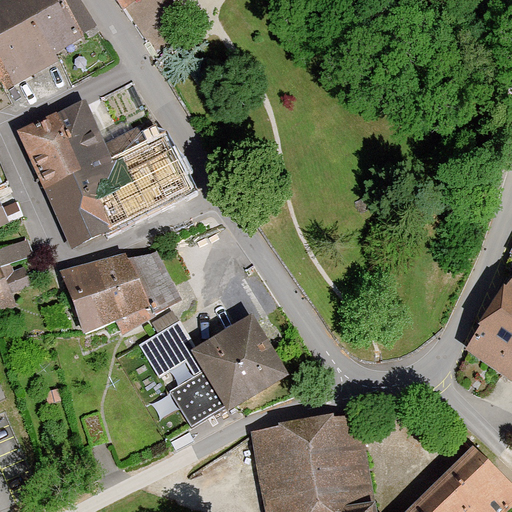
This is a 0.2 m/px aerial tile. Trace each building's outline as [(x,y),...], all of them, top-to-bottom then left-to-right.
[(64,0),(61,2),(60,0),(0,0),(0,83),(0,84),(5,92),(57,62),(53,55),(82,38),(80,36),(91,30),(73,0),(64,0)] [(48,122),(72,174),(75,181),(147,148),(138,130),(104,146),(85,105),(48,122)] [(48,122),(20,135),(45,187),(72,174),(48,122)] [(71,244),(186,191),(162,140),(147,148),(75,181),(72,174),(45,187),(71,244)] [(0,260),(33,252),(29,238),(0,246),(0,260)] [(156,254),(129,263),(148,306),(115,321),(122,334),(181,302),(156,254)] [(148,306),(129,263),(125,257),(64,273),(84,335),(115,321),(148,306)] [(0,298),(9,295),(0,273),(0,298)] [(511,283),(465,352),(511,383),(511,283)] [(198,351),(180,322),(140,346),(159,378),(194,357),(204,374),(172,393),(192,426),(223,407),(228,414),(287,379),(251,319),(198,351)] [(511,491),(471,450),(408,511),(374,511),(360,420),(252,436),(263,511),(504,511),(511,505),(511,491)]
